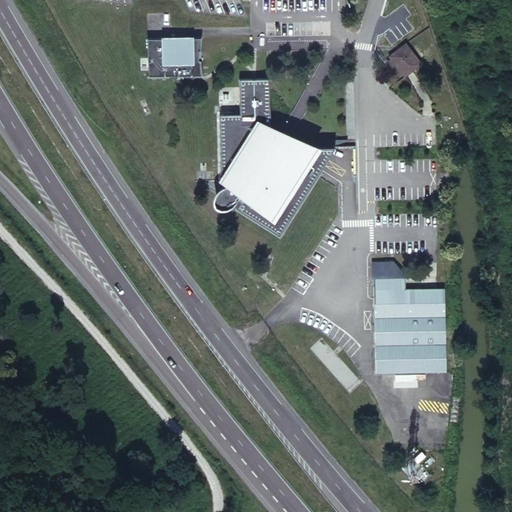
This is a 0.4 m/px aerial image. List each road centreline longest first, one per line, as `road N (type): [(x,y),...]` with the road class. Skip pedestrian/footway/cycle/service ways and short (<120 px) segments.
road 1 (motorway): [(364,511),(234,356),(107,182),(0,4)]
road 2 (track): [(0,234),(200,465),(212,487),(211,511)]
road 3 (motorway): [(0,103),(167,351)]
road 4 (motorway): [(0,183),(140,340),(167,351)]
road 5 (motorway): [(167,351),(296,511)]
